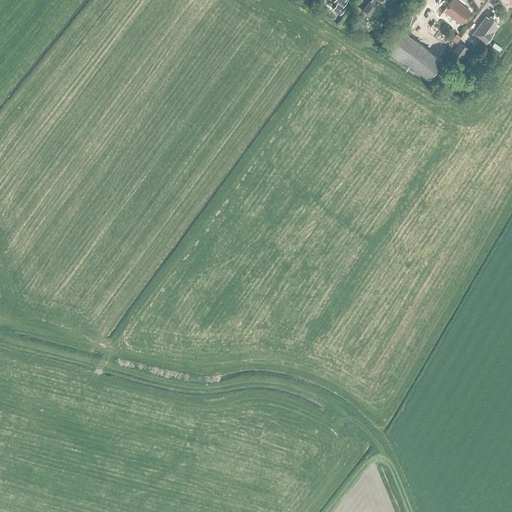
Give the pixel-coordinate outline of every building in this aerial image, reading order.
[(333,4),(336,6),(332,11),(340,17),(344,10),(343,9),(348,1),(346,0),(335,0),(333,4)] [(372,0),(371,2),(370,1),(363,12),(370,17),(378,7),(377,6),(380,1),(388,7),(392,0),(372,0)] [(451,0),(443,11),(461,25),(470,13),(453,0),(451,0)] [(412,14),(404,25),(408,29),(417,18),(412,14)] [(499,27),(496,25),(498,22),(490,16),(488,19),(486,17),(472,35),(485,45),(499,27)] [(401,29),(384,51),(401,63),(402,61),(428,80),(443,60),(440,58),(401,29)] [(380,33),(374,42),(381,46),(387,38),(380,33)] [(461,44),(448,60),(456,66),(469,50),(461,44)]
